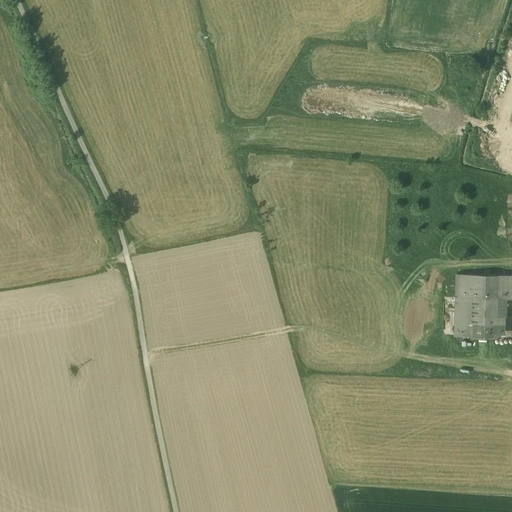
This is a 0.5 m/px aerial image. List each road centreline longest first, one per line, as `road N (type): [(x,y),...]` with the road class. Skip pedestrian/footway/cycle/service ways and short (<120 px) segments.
road 1 (unclassified): [(176,511),(126,238),(17,0)]
road 2 (track): [(146,349),(305,323),(445,361),(511,368)]
